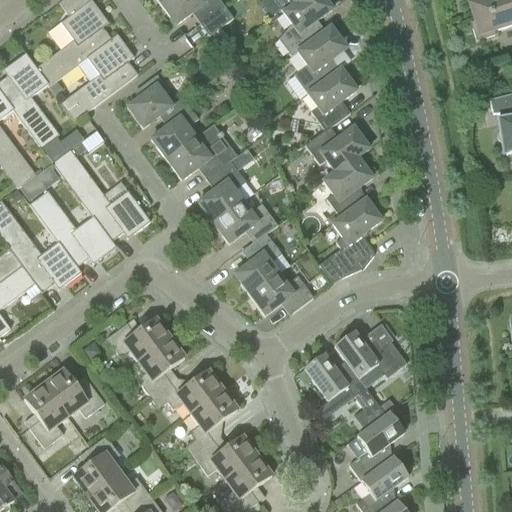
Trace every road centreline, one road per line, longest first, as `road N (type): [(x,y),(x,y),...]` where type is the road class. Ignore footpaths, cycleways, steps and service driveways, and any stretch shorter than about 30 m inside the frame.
road 1 (tertiary): [(445,286),(391,0)]
road 2 (tertiary): [(465,511),(445,286)]
road 3 (residential): [(266,361),(355,299),(400,286),(445,286)]
road 4 (residential): [(149,264),(0,374)]
road 5 (residential): [(149,264),(175,228),(171,207),(102,115)]
road 6 (residential): [(295,511),(305,499),(305,474),(266,361)]
road 7 (residential): [(266,361),(149,264)]
